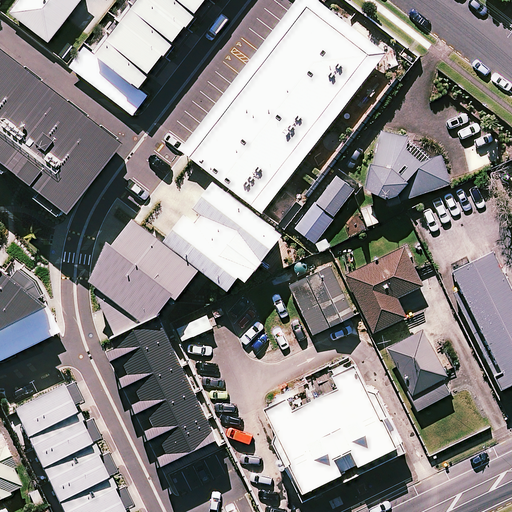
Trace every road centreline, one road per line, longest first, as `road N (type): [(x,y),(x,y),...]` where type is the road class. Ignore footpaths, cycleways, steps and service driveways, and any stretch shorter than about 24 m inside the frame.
road 1 (residential): [(92,356),(72,267),(102,186),(146,131)]
road 2 (residential): [(166,511),(92,356)]
road 3 (residential): [(252,0),(146,131)]
